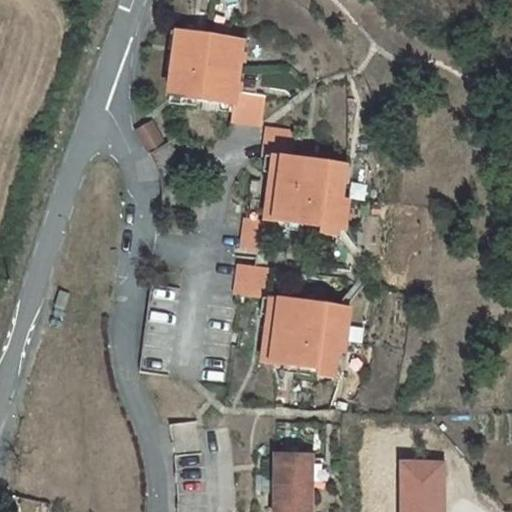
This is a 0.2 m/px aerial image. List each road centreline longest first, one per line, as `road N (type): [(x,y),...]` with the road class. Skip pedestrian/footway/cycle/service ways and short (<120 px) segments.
road 1 (residential): [(93,110),(131,167),(138,206),(120,336),(124,382),(159,447),(157,511)]
road 2 (unclassified): [(0,386),(93,110)]
road 3 (unknown): [(134,238),(177,242),(202,259),(209,360)]
